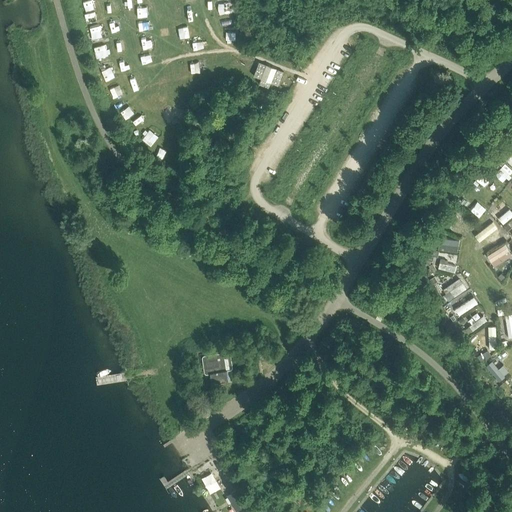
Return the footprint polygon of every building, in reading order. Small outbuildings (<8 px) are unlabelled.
[(230,2),(219,2),(220,13),(231,13),(230,2)] [(96,4),(87,5),(88,14),(97,13),(96,4)] [(101,25),(91,26),(92,40),(103,39),(101,25)] [(107,43),(95,46),(97,57),(110,54),(107,43)] [(204,44),(195,45),(196,55),(205,55),(204,44)] [(192,72),(201,72),(200,62),(191,62),(192,72)] [(259,62),(253,76),(261,79),(259,84),(268,88),(270,83),(278,86),(284,71),(259,62)] [(109,78),(117,76),(114,66),(107,68),(109,78)] [(115,97),(124,93),(120,84),(111,88),(115,97)] [(188,95),(183,112),(189,113),(194,96),(188,95)] [(121,111),(127,119),(135,113),(130,105),(121,111)] [(137,137),(145,144),(153,136),(145,128),(137,137)] [(497,156),(491,163),(494,166),(497,163),(500,159),(498,157),(497,156)] [(504,223),(511,216),(511,208),(511,207),(499,217),(504,223)] [(494,232),(498,235),(502,229),(493,223),(484,237),(489,240),(494,232)] [(439,249),(459,251),(460,240),(440,238),(439,249)] [(491,261),(510,251),(506,244),(487,254),(491,261)] [(457,271),(458,264),(448,263),(449,259),(441,258),(439,268),(457,271)] [(430,268),(428,269),(430,273),(436,270),(432,264),(428,266),(430,268)] [(463,281),(447,292),(451,298),(468,287),(463,281)] [(475,298),(461,305),(464,311),(478,304),(475,298)] [(472,331),(488,319),(485,314),(468,326),(472,331)] [(497,325),(489,325),(490,348),(498,347),(497,325)] [(202,358),(204,372),(204,373),(205,373),(205,374),(206,374),(207,374),(210,374),(211,383),(229,380),(227,371),(230,370),(231,370),(232,370),(232,369),(232,368),(230,353),(229,352),(228,351),(204,355),(203,355),(203,356),(202,356),(202,357),(202,358)] [(511,368),(511,358),(507,353),(500,359),(510,370),(511,368)] [(236,511),(247,505),(238,489),(227,495),(236,511)]
